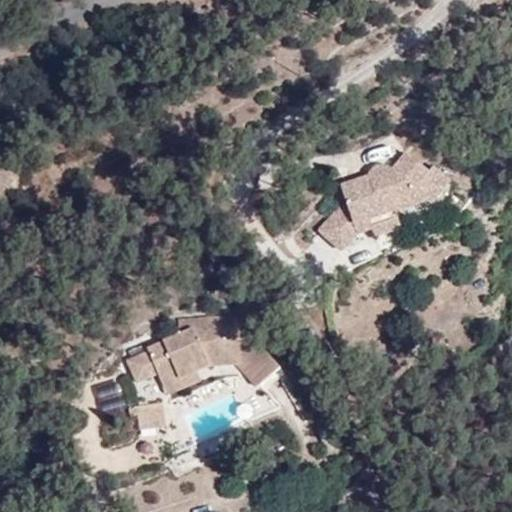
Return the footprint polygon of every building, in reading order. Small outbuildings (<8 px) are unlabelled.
[(363,239),(379,235),(404,228),(403,218),(433,210),(437,213),(458,190),(442,176),(437,181),(414,163),(401,180),(395,174),(383,175),(374,186),(349,193),(351,211),(327,236),(348,256),(363,239)] [(404,228),(379,235),(381,243),(407,235),(404,228)] [(132,372),(137,385),(156,374),(161,386),(162,389),(177,381),(181,391),(197,383),(212,376),(238,375),(257,397),(278,378),(255,352),(250,356),(244,350),(237,351),(236,329),(180,333),(180,348),(151,362),(151,365),(132,372)] [(156,374),(137,385),(141,395),(161,386),(156,374)] [(201,393),(197,383),(181,391),(177,381),(162,389),(169,407),(201,393)] [(144,438),(168,435),(167,414),(151,415),(150,417),(142,417),(144,438)] [(180,461),(199,454),(195,445),(178,453),(180,461)]
